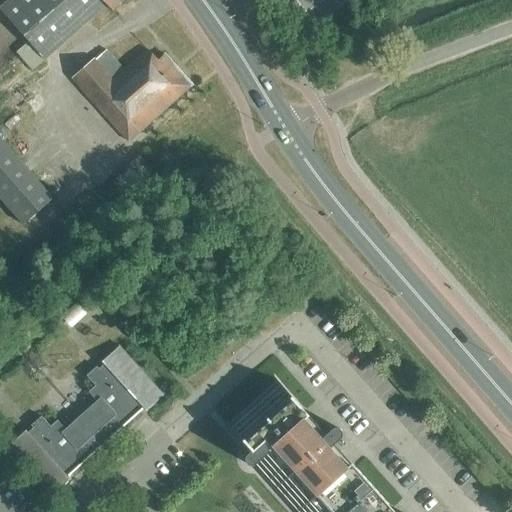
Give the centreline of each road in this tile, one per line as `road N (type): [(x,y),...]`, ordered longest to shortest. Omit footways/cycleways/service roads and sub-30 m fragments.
road 1 (residential): [(467,511),(294,325),(92,511)]
road 2 (secondary): [(511,402),(287,128)]
road 3 (unclassified): [(511,27),(390,74),(287,128)]
road 4 (secondary): [(287,128),(202,0)]
